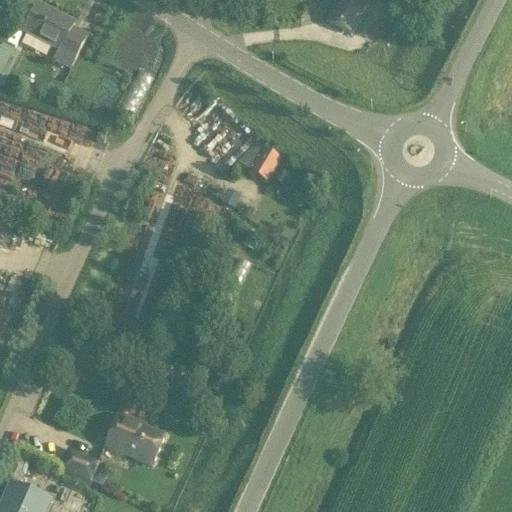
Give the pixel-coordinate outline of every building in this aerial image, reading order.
[(341,0),(328,23),(350,36),(370,0),(341,0)] [(39,7),(25,34),(60,52),(55,62),(71,70),(88,37),(73,29),(75,25),(39,7)] [(0,54),(0,88),(4,90),(10,78),(21,58),(3,48),(0,54)] [(104,146),(105,139),(98,137),(96,144),(104,146)] [(281,162),(258,147),(239,166),(252,174),(250,178),(253,180),(255,176),(267,184),(281,162)] [(219,192),(216,198),(221,201),(224,194),(219,192)] [(228,193),(222,205),(235,211),(241,199),(228,193)] [(170,341),(175,326),(166,323),(162,338),(170,341)] [(119,418),(105,449),(153,470),(167,438),(119,418)] [(91,484),(99,465),(69,453),(61,471),(91,484)] [(20,463),(10,485),(19,489),(29,467),(20,463)] [(0,511),(48,511),(52,505),(10,486),(0,508),(0,511)]
